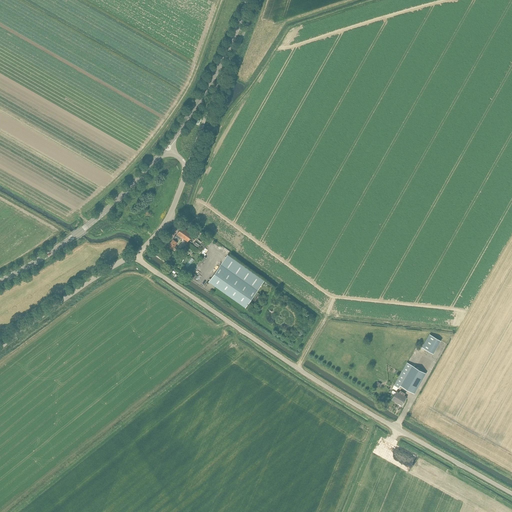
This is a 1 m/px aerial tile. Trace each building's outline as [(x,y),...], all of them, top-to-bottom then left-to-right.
[(177,234),(181,237),(188,242),(192,235),(188,232),(189,232),(182,227),(177,234)] [(175,236),(168,246),(175,251),(177,247),(175,246),(180,239),(175,236)] [(189,243),(186,246),(195,253),(198,249),(189,243)] [(182,260),(187,263),(190,256),(185,253),(182,260)] [(221,264),(209,281),(245,307),(257,290),(221,264)] [(258,293),(252,302),(254,303),(260,294),(258,293)] [(429,334),(422,347),(433,354),(440,341),(429,334)] [(394,385),(392,388),(396,390),(398,387),(399,388),(400,385),(414,393),(417,389),(425,374),(411,366),(407,363),(398,379),(396,381),(394,385)] [(405,394),(403,392),(400,391),(399,393),(396,391),(392,400),(401,405),(403,403),(404,402),(403,402),(406,397),(404,396),(405,394)]
